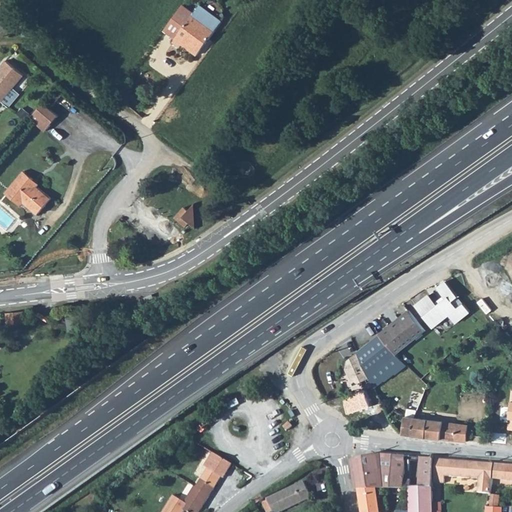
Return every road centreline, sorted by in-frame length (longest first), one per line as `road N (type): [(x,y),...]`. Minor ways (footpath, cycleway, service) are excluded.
road 1 (tertiary): [(511,13),(216,244),(168,271),(104,285)]
road 2 (trunk): [(16,511),(395,241)]
road 3 (unclassified): [(5,13),(66,74),(147,135),(145,164),(119,187),(104,218),(104,285)]
road 4 (unclassified): [(332,439),(295,375),(302,354),(511,220)]
road 5 (trunk): [(273,297),(0,492)]
road 6 (trunk): [(511,104),(326,243),(273,297)]
road 7 (trunk): [(511,128),(273,297)]
road 8 (unclassified): [(511,456),(332,439)]
road 9 (trunk): [(395,241),(511,157)]
road 10 (trunk): [(395,241),(511,180)]
road 11 (unclassified): [(332,439),(224,511)]
